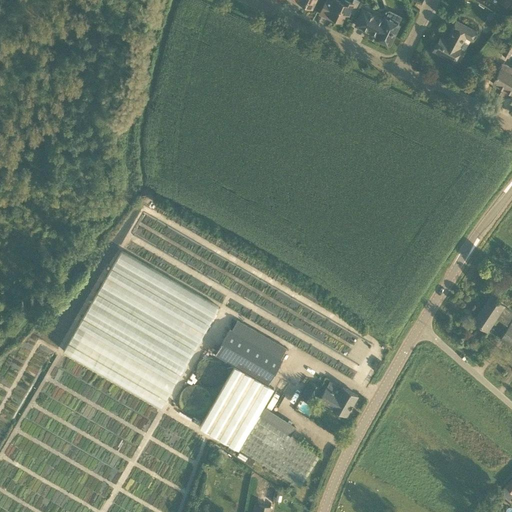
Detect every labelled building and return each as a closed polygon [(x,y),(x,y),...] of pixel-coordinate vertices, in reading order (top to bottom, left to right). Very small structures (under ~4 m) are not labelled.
[(312,8),(315,0),(291,0),(309,8),(310,7),(312,8)] [(333,0),(325,0),(319,13),(329,18),(330,15),(341,21),(345,13),(349,15),(350,12),(354,14),(360,1),(357,0),(353,0),(352,3),(344,0),(343,0),(342,2),(337,0),(333,0),(334,0),(333,0)] [(384,20),(363,10),(355,25),(376,35),(375,37),(389,44),(399,24),(385,17),(384,20)] [(471,39),(475,31),(456,20),(451,29),(452,29),(446,41),(440,37),(433,50),(453,61),(461,48),(460,48),(466,36),(471,39)] [(509,57),(511,51),(511,41),(509,40),(501,53),(509,57)] [(503,89),(511,72),(511,68),(503,63),(492,83),(503,89)] [(511,72),(503,89),(511,93),(511,72)] [(122,252),(64,351),(161,408),(219,308),(122,252)] [(506,325),(511,316),(511,312),(503,306),(504,305),(490,296),(473,321),(487,330),(496,318),(506,325)] [(232,329),(230,329),(216,354),(235,365),(199,427),(238,450),(239,449),(300,487),(320,454),(291,435),(296,427),(264,407),(275,388),(268,384),(288,349),(238,319),(232,329)] [(511,322),(500,340),(511,347),(511,322)] [(226,372),(226,370),(226,367),(225,364),(223,361),(221,359),(219,357),(216,356),(213,355),(210,355),(208,355),(205,356),(202,358),(200,360),(198,362),(197,364),(196,368),(196,370),(196,373),(197,376),(199,379),(201,381),(204,383),(206,384),(210,385),(212,385),(216,384),(217,383),(220,382),(223,379),(225,375),(226,372)] [(358,395),(342,386),(342,387),(330,380),(319,399),(331,406),(347,415),(358,395)] [(210,399),(210,396),(210,393),(209,390),(208,388),(205,385),(203,384),(200,382),(198,381),(194,381),(191,382),(189,383),(186,384),(184,386),(183,388),(181,391),(181,393),(180,396),(180,399),(181,401),(183,404),(184,406),(186,408),(189,410),(192,411),(195,411),(197,411),(200,410),(203,409),(205,407),(208,405),(209,403),(210,399)] [(309,382),(300,398),(310,404),(319,387),(309,382)] [(263,499),(272,501),(274,488),(265,486),(263,499)] [(495,501),(485,511),(483,511),(495,511),(501,506),(495,501)]
